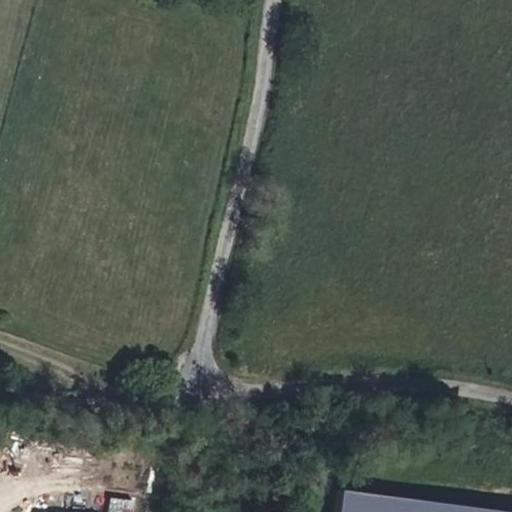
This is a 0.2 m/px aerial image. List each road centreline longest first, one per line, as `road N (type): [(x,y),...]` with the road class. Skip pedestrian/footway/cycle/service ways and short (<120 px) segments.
road 1 (unclassified): [(276,0),(252,167),(201,388)]
road 2 (unclassified): [(201,388),(356,378),(511,399)]
road 3 (unclassified): [(0,385),(111,396),(201,388)]
